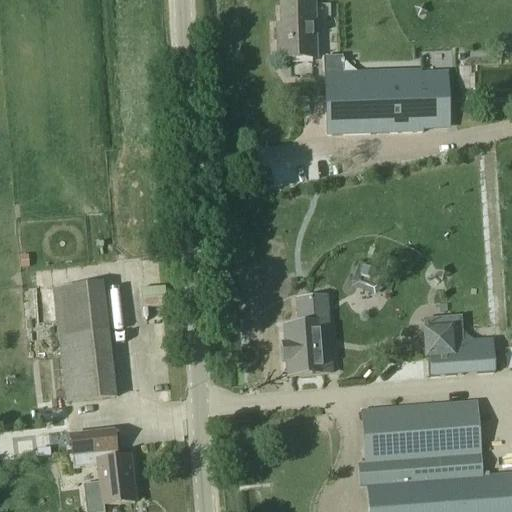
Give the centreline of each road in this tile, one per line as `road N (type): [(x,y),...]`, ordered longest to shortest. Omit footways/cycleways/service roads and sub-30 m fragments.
road 1 (unknown): [(109,265),(127,410),(511,386)]
road 2 (unclassified): [(206,511),(185,0)]
